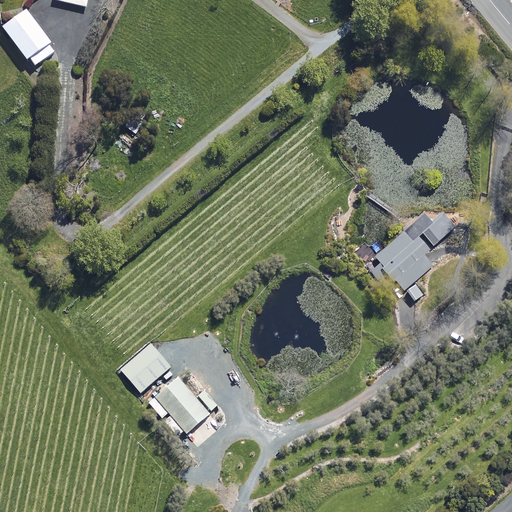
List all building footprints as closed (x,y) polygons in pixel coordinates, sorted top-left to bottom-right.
[(25,10),(1,27),(26,61),(28,59),(34,66),(55,50),(25,10)] [(361,269),(372,259),(392,283),(395,281),(403,290),(419,277),(413,271),(422,263),(417,257),(439,238),(434,233),(450,220),(441,210),(428,221),(424,215),(384,249),(379,243),(374,247),(366,236),(361,240),(365,245),(351,257),(361,269)] [(422,296),(414,285),(406,291),(414,302),(422,296)] [(120,369),(142,393),(173,366),(151,341),(120,369)] [(207,413),(176,378),(148,403),(179,438),(207,413)]
